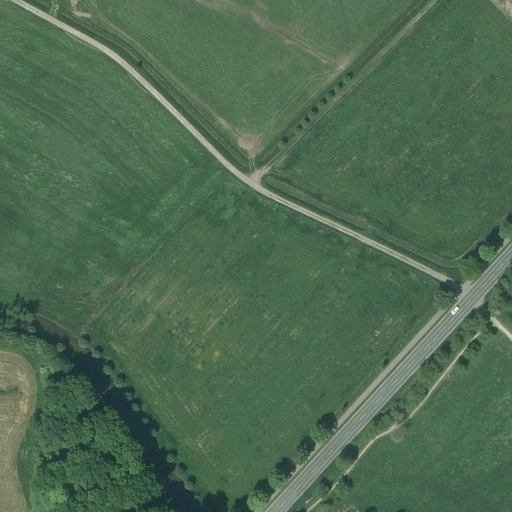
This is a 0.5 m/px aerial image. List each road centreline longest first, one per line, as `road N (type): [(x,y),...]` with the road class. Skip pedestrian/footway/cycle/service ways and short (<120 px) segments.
road 1 (track): [(460,289),(248,187),(118,57),(13,0)]
road 2 (secondary): [(511,249),(274,511)]
road 3 (track): [(435,0),(248,187)]
